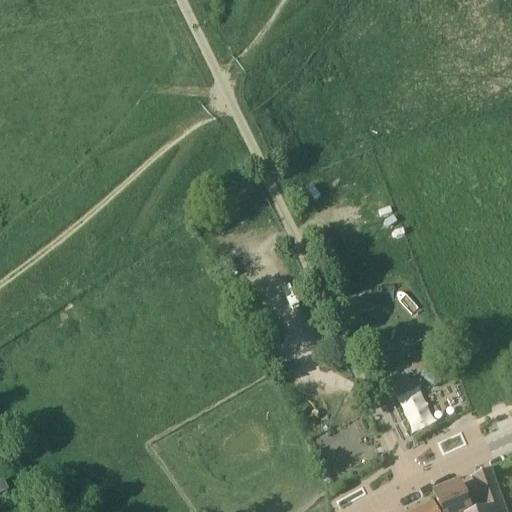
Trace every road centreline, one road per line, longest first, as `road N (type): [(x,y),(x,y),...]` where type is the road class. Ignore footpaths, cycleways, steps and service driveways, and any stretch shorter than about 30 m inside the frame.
road 1 (unclassified): [(416,489),(182,0)]
road 2 (track): [(282,0),(204,113),(0,286)]
